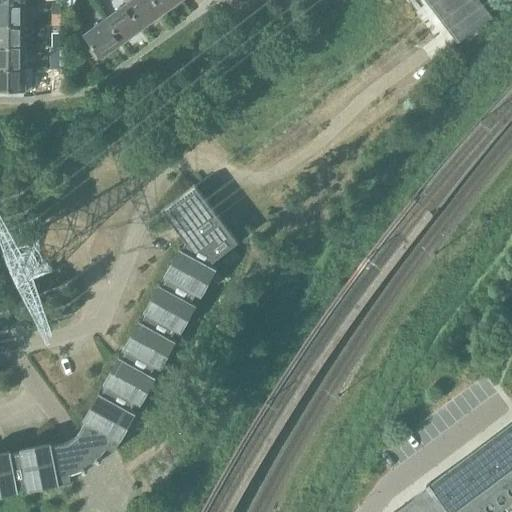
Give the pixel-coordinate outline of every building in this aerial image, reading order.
[(123,0),(126,4),(125,5),(142,28),(162,13),(152,0),(123,0)] [(152,0),(162,13),(179,0),(152,0)] [(457,42),(495,13),(484,0),(428,0),(436,10),(434,11),(436,13),(438,12),(447,24),(445,26),(457,42)] [(0,23),(26,24),(26,2),(0,1),(0,23)] [(52,12),(60,12),(60,2),(52,2),(52,12)] [(125,5),(105,19),(121,42),(142,28),(125,5)] [(121,42),(105,19),(84,34),(92,46),(89,49),(95,58),(99,55),(101,58),(121,42)] [(0,23),(0,45),(25,46),(26,24),(0,23)] [(51,36),(51,46),(60,46),(60,36),(51,36)] [(0,45),(0,67),(25,68),(25,46),(0,45)] [(60,46),(51,46),(51,57),(51,68),(64,68),(64,46),(60,46)] [(25,68),(0,67),(0,90),(25,91),(25,68)] [(51,68),(51,79),(51,93),(63,91),(64,79),(64,68),(51,68)] [(179,247),(178,248),(179,249),(165,274),(164,273),(163,274),(165,276),(161,284),(159,283),(158,283),(159,285),(145,310),(144,309),(143,310),(145,312),(141,320),(139,319),(138,320),(139,321),(124,346),(123,346),(123,347),(125,348),(120,357),(118,355),(117,356),(118,357),(105,382),(104,381),(103,382),(105,383),(100,392),(98,391),(98,392),(99,393),(84,418),(83,417),(83,419),(85,420),(76,435),(73,439),(68,441),(63,443),(51,445),(50,442),(49,442),(50,444),(21,449),(21,448),(19,448),(20,451),(10,453),(10,450),(9,450),(9,451),(0,453),(0,493),(17,490),(17,492),(18,491),(17,485),(27,483),(28,490),(29,489),(29,488),(57,482),(58,484),(72,481),(71,479),(70,480),(69,473),(74,472),(78,471),(82,469),(84,472),(87,471),(86,467),(89,465),(93,462),(96,459),(99,462),(101,460),(99,457),(102,453),(104,450),(107,445),(113,449),(113,450),(114,450),(121,438),(120,437),(134,412),(135,412),(135,411),(130,408),(135,400),(140,403),(141,402),(140,401),(154,376),(155,376),(156,376),(150,372),(155,364),(160,367),(161,366),(160,365),(174,340),(175,340),(176,340),(170,336),(175,328),(180,331),(181,330),(180,329),(195,304),(196,303),(191,300),(196,292),(201,295),(201,294),(201,293),(215,267),(215,268),(217,267),(211,264),(214,260),(238,241),(194,184),(161,209),(185,241),(181,248),(179,247)] [(41,234),(7,243),(17,280),(31,276),(35,292),(46,289),(42,276),(51,273),(41,234)] [(497,511),(511,501),(511,423),(431,484),(429,482),(426,485),(428,487),(410,500),(409,500),(408,501),(393,511),(497,511)]
